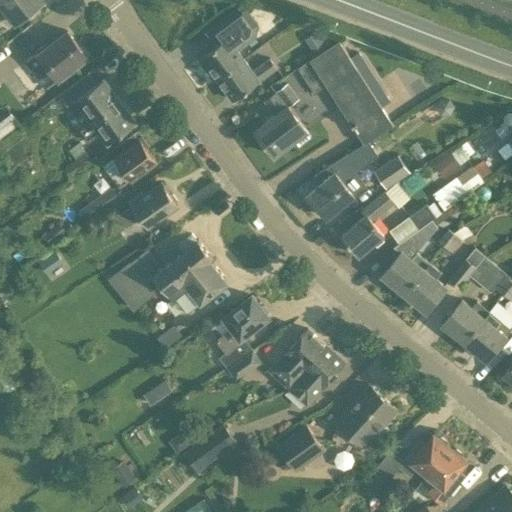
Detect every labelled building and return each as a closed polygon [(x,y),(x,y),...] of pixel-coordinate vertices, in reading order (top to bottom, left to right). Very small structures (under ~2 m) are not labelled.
[(1,0),(0,1),(0,19),(9,12),(16,21),(42,0),(1,0)] [(202,55),(209,66),(208,70),(212,74),(216,74),(217,77),(244,57),(238,49),(257,36),(258,23),(243,3),(205,31),(216,45),(202,55)] [(58,37),(56,34),(11,69),(33,98),(88,55),(67,29),(58,37)] [(314,51),(327,42),(319,29),(305,38),(314,51)] [(359,50),(350,56),(340,40),(298,67),(314,92),(326,84),(364,142),(393,123),(382,106),(391,100),(359,50)] [(244,57),(217,77),(219,79),(218,83),(222,88),(226,88),(233,99),(277,67),(269,56),(253,69),(244,57)] [(77,98),(85,108),(71,118),(79,129),(120,99),(103,77),(96,82),(89,71),(59,93),(68,105),(77,98)] [(263,100),(274,114),(255,129),(274,155),(296,138),(299,142),(310,134),(288,106),(299,97),(288,82),(263,100)] [(435,106),(440,114),(449,114),(453,105),(448,97),(439,98),(435,106)] [(120,99),(79,129),(87,140),(100,129),(109,141),(136,121),(120,99)] [(504,114),(503,117),(504,120),(506,122),(509,123),(511,122),(511,111),(509,111),(506,112),(504,114)] [(114,157),(104,164),(120,186),(130,179),(131,180),(157,161),(148,149),(150,146),(142,136),(114,156),(114,157)] [(511,148),(506,142),(497,149),(504,158),(511,151),(511,148)] [(86,151),(66,165),(74,176),(94,162),(86,151)] [(451,151),(434,164),(444,176),(460,164),(451,151)] [(398,153),(374,170),(386,188),(410,171),(398,153)] [(330,167),(333,171),(307,193),(326,216),(354,194),(341,178),(350,170),(340,158),(330,167)] [(444,209),(484,180),(478,172),(477,172),(472,164),(433,193),(438,200),(438,201),(444,209)] [(178,205),(176,203),(177,199),(173,193),(169,193),(162,181),(144,193),(143,191),(130,200),(132,204),(117,214),(126,227),(141,217),(147,226),(178,205)] [(87,221),(120,198),(112,186),(79,210),(87,221)] [(372,220),(385,208),(389,212),(398,205),(384,189),(360,209),(364,214),(341,233),(358,254),(383,234),(372,220)] [(427,202),(409,215),(418,228),(432,218),(441,211),(433,201),(428,205),(427,202)] [(438,225),(432,218),(418,228),(401,240),(406,244),(382,273),(404,292),(429,261),(416,251),(438,225)] [(52,243),(65,231),(57,222),(44,234),(52,243)] [(465,224),(454,231),(453,231),(443,243),(452,251),(462,238),(473,232),(465,224)] [(177,242),(183,250),(154,272),(168,290),(169,289),(173,294),(174,294),(186,311),(227,279),(210,258),(212,256),(192,230),(177,242)] [(460,286),(470,274),(469,273),(483,256),(485,254),(475,246),(466,257),(466,256),(449,278),(460,286)] [(470,274),(480,282),(496,263),(485,254),(483,256),(469,273),(470,274)] [(108,277),(133,309),(156,291),(148,281),(147,282),(130,260),(108,277)] [(429,261),(404,292),(426,310),(446,286),(436,278),(441,271),(429,261)] [(504,292),(511,282),(511,278),(505,273),(495,286),(504,292)] [(225,351),(219,356),(226,366),(253,348),(245,338),(256,329),(255,325),(267,315),(265,313),(266,309),(262,304),(259,305),(251,295),(223,316),(231,326),(215,339),(225,351)] [(464,340),(489,310),(476,300),(471,306),(461,298),(442,322),(464,340)] [(489,310),(464,340),(487,359),(511,328),(489,310)] [(174,324),(157,336),(164,346),(181,334),(174,324)] [(284,352),(283,351),(267,368),(286,385),(290,384),(326,345),(306,327),(284,352)] [(307,404),(322,386),(344,361),(326,345),(290,384),(286,385),(307,404)] [(236,379),(262,361),(253,348),(226,366),(236,379)] [(165,378),(143,393),(150,403),(172,389),(165,378)] [(336,420),(363,444),(396,408),(369,383),(336,420)] [(199,471),(239,442),(224,422),(184,451),(199,471)] [(277,443),(296,470),(306,463),(311,460),(292,433),(277,443)] [(437,436),(434,433),(427,442),(420,435),(405,454),(406,455),(403,458),(391,449),(372,472),(386,483),(399,466),(410,475),(418,465),(428,473),(450,446),(448,444),(449,442),(438,434),(437,436)] [(450,446),(428,473),(436,480),(427,491),(443,503),(467,474),(459,468),(466,459),(463,456),(464,455),(453,446),(452,448),(450,446)] [(123,460),(111,468),(124,486),(136,478),(123,460)] [(511,511),(511,491),(505,484),(473,511),(511,511)] [(129,508),(143,497),(134,485),(120,496),(129,508)] [(433,511),(425,502),(413,511),(433,511)]
